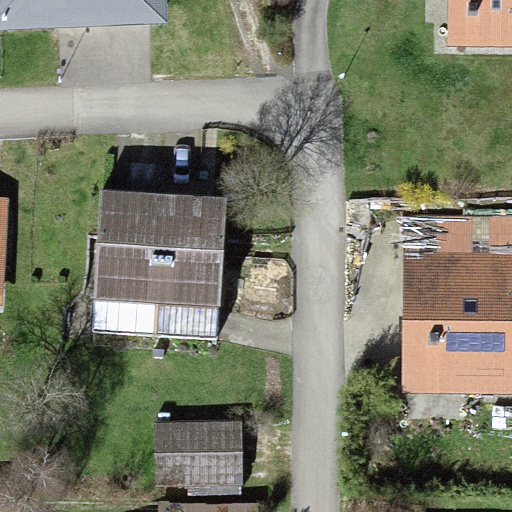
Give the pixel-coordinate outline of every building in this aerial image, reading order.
[(0,0),(0,40),(161,38),(160,0),(0,0)] [(511,0),(449,0),(449,43),(511,43),(511,0)] [(216,214),(96,207),(90,313),(210,320),(216,214)] [(511,224),(402,227),(405,401),(511,399),(511,224)] [(235,435),(157,430),(154,477),(231,482),(235,435)]
